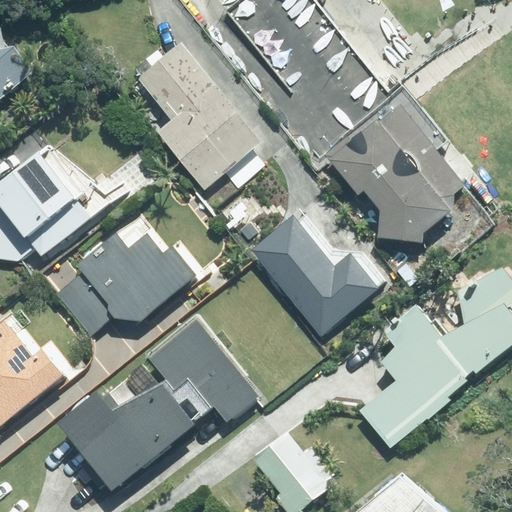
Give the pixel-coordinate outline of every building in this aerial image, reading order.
[(188,42),(140,79),(175,124),(160,134),(204,194),(220,183),(221,183),(269,147),(188,42)] [(290,46),(272,60),(294,88),(311,74),(290,46)] [(0,104),(38,74),(20,53),(0,55),(0,104)] [(385,215),(383,226),(381,240),(395,243),(397,244),(398,243),(427,247),(428,236),(455,216),(447,205),(469,188),(406,107),(333,163),(362,199),(369,193),(385,215)] [(22,264),(38,252),(45,261),(98,221),(85,204),(92,199),(53,147),(0,187),(0,202),(6,210),(0,213),(0,260),(2,263),(22,264)] [(300,216),(252,253),(322,342),(386,292),(358,255),(341,268),(300,216)] [(94,338),(121,318),(125,323),(147,326),(207,279),(182,248),(170,258),(155,238),(135,253),(122,237),(82,269),(86,273),(59,294),(94,338)] [(464,299),(463,299),(469,330),(448,341),(422,308),(388,334),(401,351),(385,367),(399,384),(398,386),(361,417),(392,454),(511,356),(511,278),(507,274),(488,277),(461,293),(464,299)] [(199,425),(218,409),(231,424),(266,395),(201,314),(149,356),(178,393),(175,396),(169,389),(118,415),(101,395),(63,426),(117,496),(202,429),(199,425)] [(9,324),(0,330),(0,435),(69,381),(47,353),(38,360),(9,324)] [(300,428),(258,460),(285,494),(279,499),(289,511),(308,511),(336,491),(330,484),(339,477),(300,428)] [(445,511),(404,474),(377,497),(378,502),(365,511),(445,511)]
